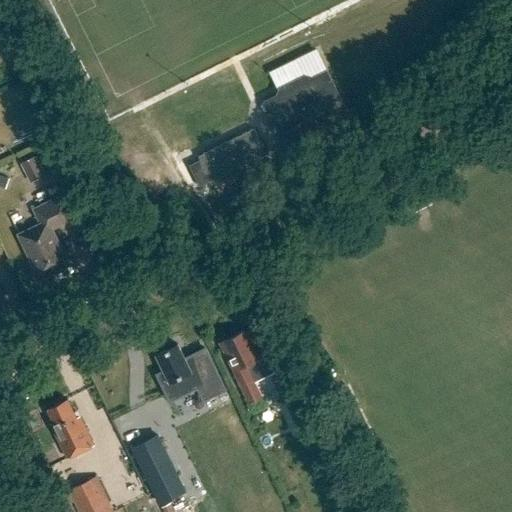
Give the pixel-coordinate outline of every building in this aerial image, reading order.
[(0,28),(0,56),(10,51),(0,28)] [(328,70),(264,102),(281,136),(345,105),(328,70)] [(254,129),(199,156),(212,181),(266,154),(254,129)] [(45,176),(36,157),(20,164),(29,183),(45,176)] [(34,210),(41,224),(19,235),(33,266),(31,267),(38,281),(55,273),(54,271),(69,264),(52,228),(73,218),(63,196),(34,210)] [(217,344),(229,369),(246,403),(259,397),(252,383),(272,373),(262,354),(259,356),(246,330),(217,344)] [(191,370),(178,344),(155,356),(168,383),(175,379),(180,390),(185,388),(187,392),(204,383),(197,367),(191,370)] [(289,369),(269,379),(281,403),(300,394),(300,392),(307,388),(297,367),(290,370),(289,369)] [(51,425),(48,426),(64,460),(92,447),(78,418),(72,421),(64,403),(45,412),(51,425)] [(165,435),(136,446),(160,505),(189,494),(165,435)] [(70,491),(80,511),(113,511),(97,478),(70,491)]
